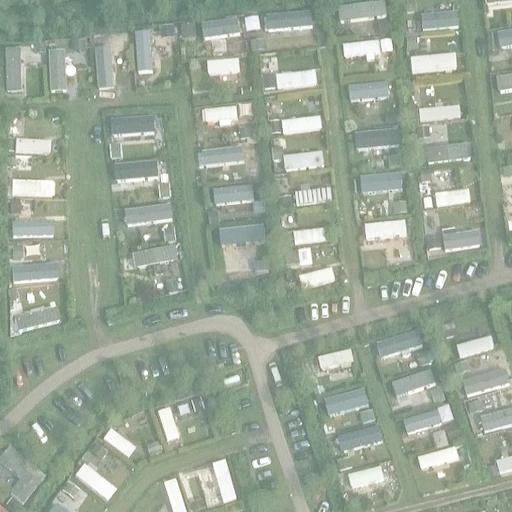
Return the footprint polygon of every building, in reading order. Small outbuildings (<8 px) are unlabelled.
[(384,4),(337,10),(339,24),(386,18),(384,4)] [(311,14),(275,19),(276,30),(299,27),(300,32),(307,31),(307,27),(312,26),(311,14)] [(450,18),(417,21),(418,33),(451,30),(450,18)] [(237,21),(202,26),(204,39),(239,35),(237,21)] [(180,27),(182,41),(196,40),(194,25),(180,27)] [(252,31),(254,44),(258,43),(260,57),(269,56),(269,51),(271,50),(270,42),(262,43),(260,30),(252,31)] [(135,35),(137,75),(152,74),(150,34),(135,35)] [(93,41),(97,83),(112,82),(108,39),(93,41)] [(378,43),(342,47),(343,59),(365,57),(366,63),(373,62),(372,56),(379,55),(378,43)] [(5,51),(7,94),(22,93),(20,51),(17,51),(17,45),(7,45),(7,51),(5,51)] [(47,47),(49,85),(61,84),(60,60),(66,59),(66,52),(60,52),(59,47),(47,47)] [(454,56),(410,60),(412,75),(455,71),(454,56)] [(237,62),(206,65),(207,76),(238,74),(237,62)] [(314,73),(275,78),(277,91),(316,86),(314,73)] [(386,86),(348,90),(349,102),(388,98),(386,86)] [(418,113),(419,124),(460,121),(459,109),(442,110),(442,102),(427,103),(428,112),(418,113)] [(236,109),(204,112),(206,125),(237,121),(236,109)] [(147,119),(113,122),(114,133),(133,132),(134,139),(136,141),(146,140),(148,138),(147,119)] [(319,119),(281,124),(283,136),(321,131),(319,119)] [(382,134),(351,137),(353,149),(383,146),(382,134)] [(49,144),(15,142),(14,154),(49,156),(49,144)] [(468,146),(425,152),(427,166),(470,161),(468,146)] [(245,149),(209,153),(210,164),(246,160),(245,149)] [(322,155),(283,159),(284,173),(323,168),(322,155)] [(159,160),(122,164),(123,177),(144,174),(145,183),(161,181),(159,160)] [(364,178),(365,189),(397,187),(396,175),(364,178)] [(159,182),(162,204),(172,203),(170,181),(159,182)] [(51,184),(11,183),(10,198),(51,198),(51,184)] [(246,189),(221,192),(222,203),(247,200),(246,189)] [(329,191),(295,195),(296,207),(331,203),(329,191)] [(468,192),(435,197),(436,209),(470,204),(468,192)] [(128,211),(130,223),(161,219),(159,207),(128,211)] [(52,223),(11,224),(12,239),(52,238),(52,223)] [(398,224),(368,227),(370,239),(400,236),(398,224)] [(163,231),(166,245),(179,243),(177,229),(163,231)] [(255,230),(224,234),(225,245),(256,241),(255,230)] [(474,230),(434,241),(437,253),(478,243),(474,230)] [(326,231),(293,234),(294,247),(328,243),(326,231)] [(132,256),(135,270),(177,262),(175,249),(132,256)] [(52,268),(14,271),(15,284),(53,282),(52,268)] [(331,271),(299,279),(302,290),(334,282),(331,271)] [(54,310),(13,320),(17,333),(57,323),(54,310)] [(411,335),(381,344),(385,356),(402,351),(404,356),(414,353),(413,348),(415,347),(411,335)] [(456,349),(459,360),(493,350),(490,339),(456,349)] [(350,353),(317,360),(320,371),(352,364),(350,353)] [(442,386),(438,371),(424,375),(429,390),(442,386)] [(469,387),(472,399),(502,390),(499,378),(486,382),(484,374),(468,378),(471,386),(469,387)] [(420,375),(395,382),(398,393),(411,389),(414,397),(426,393),(424,386),(423,386),(420,375)] [(362,391),(325,401),(328,412),(365,402),(362,391)] [(177,440),(168,410),(156,414),(166,444),(177,440)] [(443,411),(409,420),(412,432),(446,423),(443,411)] [(511,425),(509,416),(481,423),(484,435),(511,427),(511,425)] [(338,420),(324,424),(328,437),(342,433),(338,420)] [(378,427),(341,437),(345,452),(382,442),(378,427)] [(134,450),(109,431),(102,441),(127,459),(134,450)] [(45,479),(8,449),(0,458),(0,464),(19,481),(8,495),(21,506),(45,479)] [(455,450),(417,460),(420,472),(458,462),(455,450)] [(495,464),(498,475),(511,471),(511,459),(508,461),(506,454),(500,456),(502,462),(495,464)] [(235,500),(224,463),(212,467),(223,504),(235,500)] [(109,489),(83,468),(76,478),(101,498),(109,489)] [(381,469),(349,477),(352,488),(384,480),(381,469)]
